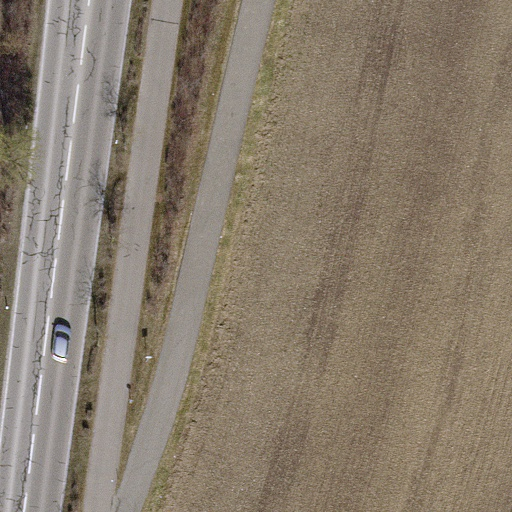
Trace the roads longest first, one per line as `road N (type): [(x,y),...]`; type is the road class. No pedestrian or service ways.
road 1 (track): [(119,511),(182,342),(258,0)]
road 2 (secondary): [(28,511),(92,0)]
